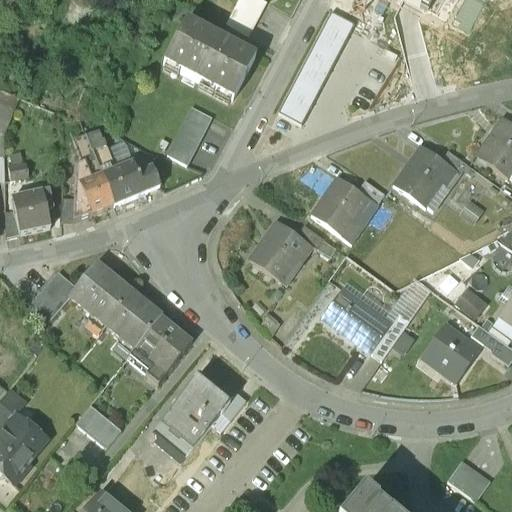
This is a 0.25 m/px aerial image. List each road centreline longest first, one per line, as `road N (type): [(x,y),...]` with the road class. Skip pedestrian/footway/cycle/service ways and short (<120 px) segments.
road 1 (residential): [(157,222),(206,313),(259,364),(322,401),(371,418),(431,423),(511,402)]
road 2 (residential): [(220,191),(417,115),(511,93)]
road 3 (residential): [(323,0),(220,191)]
road 4 (residential): [(0,265),(71,252),(157,222)]
